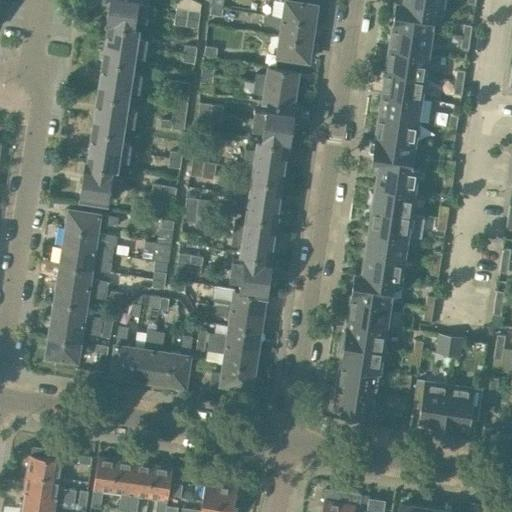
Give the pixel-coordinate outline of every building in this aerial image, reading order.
[(109,0),(109,3),(137,8),(148,9),(149,0),(148,0),(109,0)] [(286,0),(284,16),(314,21),(317,3),(307,1),(307,0),(286,0)] [(403,0),(403,2),(396,0),(396,1),(442,8),(443,0),(403,0)] [(396,1),(393,24),(432,30),(435,8),(442,9),(442,8),(396,1)] [(147,18),(148,9),(137,8),(109,3),(107,20),(135,25),(136,17),(147,18)] [(222,14),(223,6),(211,4),(210,13),(222,14)] [(175,14),(187,16),(188,8),(177,7),(175,14)] [(187,16),(199,18),(199,16),(200,10),(188,8),(187,16)] [(187,16),(175,14),(174,22),(186,24),(187,16)] [(283,25),(282,34),(311,39),(314,21),(284,16),(266,14),(264,23),(283,25)] [(186,24),(198,26),(199,18),(187,16),(186,24)] [(107,38),(136,42),(147,44),(149,35),(137,34),(139,25),(135,25),(107,20),(107,22),(110,22),(107,38)] [(462,34),(470,36),(472,24),(464,22),(462,34)] [(389,47),(428,52),(432,30),(393,24),(389,47)] [(308,58),(311,39),(282,34),(279,54),(280,54),(278,65),(297,68),(298,57),(308,58)] [(460,46),(469,48),(470,36),(462,34),(460,46)] [(146,53),(147,44),(136,42),(107,38),(105,55),(133,59),(135,51),(146,53)] [(185,44),(184,51),(196,53),(197,45),(185,44)] [(216,54),(217,46),(205,44),(204,52),(216,54)] [(389,47),(386,69),(425,75),(428,52),(389,47)] [(194,61),(196,53),(184,51),(183,59),(194,61)] [(102,73),(131,77),(142,79),(143,70),(132,68),(133,59),(105,55),(102,73)] [(213,74),(214,66),(202,64),(201,72),(213,74)] [(259,72),(258,81),(268,82),(296,86),(298,69),(297,68),(278,65),(271,64),(270,73),(259,72)] [(465,69),(457,68),(455,80),(464,81),(465,69)] [(421,97),(425,75),(386,69),(382,92),(421,97)] [(200,80),(212,82),(213,74),(201,72),(200,80)] [(140,88),(142,79),(131,77),(102,73),(99,91),(128,95),(129,86),(140,88)] [(179,80),(167,78),(166,86),(177,87),(179,80)] [(188,89),(190,81),(179,80),(177,87),(188,89)] [(462,93),(464,81),(455,80),(454,92),(462,93)] [(296,86),(268,82),(258,81),(256,89),(267,91),(266,100),(269,100),(293,104),(296,86)] [(177,87),(176,95),(187,97),(188,89),(177,87)] [(97,109),(125,113),(136,115),(137,106),(126,104),(128,95),(99,91),(97,109)] [(418,120),(421,97),(382,92),(379,114),(418,120)] [(175,103),(186,105),(187,97),(176,95),(175,103)] [(256,109),(255,118),(266,120),(296,124),(297,117),(295,116),(296,104),(293,104),(269,100),(267,111),(256,109)] [(199,109),(211,111),(212,103),(201,101),(199,109)] [(186,105),(175,103),(174,111),(185,112),(186,105)] [(224,105),(212,103),(211,111),(223,112),(224,105)] [(135,123),(136,115),(125,113),(97,109),(94,126),(122,131),(124,122),(135,123)] [(210,118),(211,111),(199,109),(198,117),(210,118)] [(174,111),(173,119),(184,120),(185,112),(174,111)] [(210,118),(221,120),(223,112),(211,111),(210,118)] [(448,125),(457,126),(458,114),(450,113),(448,125)] [(376,137),(415,142),(418,120),(379,114),(376,137)] [(173,119),(161,117),(160,125),(171,126),(173,119)] [(296,124),(266,120),(255,118),(254,127),(265,128),(263,137),(291,141),(292,131),(295,131),(296,124)] [(173,119),(171,126),(182,128),(184,120),(173,119)] [(455,138),(457,126),(448,125),(447,137),(455,138)] [(91,144),(119,149),(131,150),(132,142),(121,140),(122,131),(94,126),(91,144)] [(248,146),(247,155),(257,157),(286,161),(287,153),(285,153),(287,142),(291,143),(291,141),(263,137),(260,137),(259,147),(248,146)] [(370,139),(368,150),(373,151),(372,159),(418,166),(418,165),(411,164),(415,142),(376,137),(375,140),(370,139)] [(129,159),(131,150),(119,149),(91,144),(88,161),(113,165),(117,165),(118,157),(129,159)] [(181,159),(182,151),(170,149),(169,157),(181,159)] [(193,150),(192,158),(204,159),(205,152),(193,150)] [(286,161),(257,157),(247,155),(245,164),(256,165),(255,175),(282,179),(283,168),(285,168),(286,161)] [(169,157),(168,165),(180,166),(181,159),(169,157)] [(203,167),(204,159),(192,158),(191,165),(203,167)] [(456,159),(448,158),(446,170),(454,171),(456,159)] [(204,159),(203,167),(215,169),(216,161),(204,159)] [(379,161),(376,183),(414,189),(418,166),(372,159),(372,160),(379,161)] [(82,177),(110,182),(121,184),(122,175),(111,173),(113,165),(88,161),(84,160),(82,177)] [(203,167),(191,165),(190,173),(202,175),(203,167)] [(202,175),(214,177),(215,169),(203,167),(202,175)] [(452,184),(454,171),(446,170),(444,182),(452,184)] [(242,184),(241,193),(281,199),(282,191),(280,190),(282,179),(255,175),(253,185),(242,184)] [(121,184),(110,182),(82,177),(79,196),(108,199),(109,191),(120,192),(121,184)] [(164,184),(153,182),(151,190),(163,191),(164,184)] [(369,190),(367,204),(372,204),(372,205),(411,211),(414,189),(376,183),(375,191),(369,190)] [(164,184),(163,191),(175,193),(176,185),(164,184)] [(150,197),(162,199),(163,191),(151,190),(150,197)] [(175,193),(163,191),(162,199),(174,201),(175,193)] [(250,203),(249,213),(276,217),(278,206),(280,206),(281,199),(241,193),(240,202),(250,203)] [(185,203),(197,205),(199,197),(186,195),(185,203)] [(210,199),(199,197),(197,205),(209,206),(210,199)] [(184,210),(196,212),(197,205),(185,203),(184,210)] [(447,217),(449,205),(441,203),(439,215),(447,217)] [(209,206),(197,205),(196,212),(208,214),(209,206)] [(369,228),(408,234),(421,236),(425,213),(411,211),(372,205),(369,228)] [(69,208),(66,225),(96,230),(98,220),(116,223),(118,214),(69,208)] [(196,212),(184,210),(183,219),(195,220),(196,212)] [(236,231),(273,236),(275,237),(277,228),(274,228),(276,217),(249,213),(247,223),(237,222),(236,231)] [(445,229),(447,217),(439,215),(437,227),(445,229)] [(170,241),(174,219),(162,218),(158,240),(170,241)] [(115,233),(96,230),(66,225),(63,244),(112,251),(115,233)] [(404,256),(408,234),(369,228),(365,250),(404,256)] [(275,237),(273,236),(236,231),(235,240),(245,241),(243,250),(246,251),(271,254),(272,244),(274,244),(275,237)] [(158,240),(155,259),(168,261),(170,241),(158,240)] [(111,260),(112,251),(63,244),(60,262),(91,267),(92,257),(111,260)] [(511,247),(503,246),(501,258),(509,259),(511,247)] [(432,260),(440,262),(442,250),(434,248),(432,260)] [(355,271),(355,272),(401,279),(404,256),(365,250),(362,272),(355,271)] [(178,259),(190,260),(191,253),(179,251),(178,259)] [(272,273),(273,274),(275,267),(273,266),(274,255),(271,254),(246,251),(244,259),(232,257),(231,267),(272,273)] [(203,254),(191,253),(190,260),(202,262),(203,254)] [(507,271),(509,259),(501,258),(499,270),(507,271)] [(177,267),(189,268),(190,260),(178,259),(177,267)] [(190,260),(189,268),(200,270),(202,262),(190,260)] [(430,273),(438,274),(440,262),(432,260),(430,273)] [(58,280),(88,285),(106,288),(108,279),(89,276),(91,267),(60,262),(58,280)] [(269,292),(270,282),(272,282),(273,274),(272,273),(231,267),(229,278),(241,279),(240,287),(269,292)] [(154,269),(153,277),(165,278),(166,271),(154,269)] [(355,272),(351,294),(390,300),(394,279),(401,279),(355,272)] [(165,278),(153,277),(152,285),(164,286),(165,278)] [(186,281),(174,279),(173,287),(185,288),(186,281)] [(105,296),(106,288),(88,285),(58,280),(55,298),(85,303),(86,293),(105,296)] [(233,306),(264,310),(266,293),(268,294),(269,292),(240,287),(216,284),(214,294),(216,294),(214,303),(233,306)] [(503,302),(505,290),(496,288),(495,300),(503,302)] [(123,290),(111,289),(110,297),(122,298),(123,290)] [(159,306),(160,295),(150,293),(148,305),(159,306)] [(387,323),(390,300),(351,294),(348,317),(387,323)] [(427,294),(425,306),(433,307),(435,295),(427,294)] [(159,307),(167,308),(169,296),(161,295),(159,307)] [(103,315),(84,312),(85,303),(55,298),(52,316),(82,321),(102,324),(103,315)] [(195,308),(207,310),(208,302),(197,300),(195,308)] [(503,302),(495,300),(493,313),(501,314),(503,302)] [(141,303),(133,302),(132,313),(139,315),(141,303)] [(264,310),(233,306),(214,303),(213,312),(231,315),(230,324),(261,329),(264,310)] [(431,319),(433,307),(425,306),(423,318),(431,319)] [(105,315),(103,325),(112,326),(113,316),(105,315)] [(82,321),(52,316),(48,339),(79,343),(81,329),(100,332),(102,324),(82,321)] [(186,316),(184,328),(192,330),(194,318),(186,316)] [(346,329),(343,329),(341,339),(383,346),(387,323),(348,317),(346,329)] [(119,324),(116,342),(112,373),(131,376),(136,345),(126,344),(129,325),(119,324)] [(261,329),(230,324),(229,333),(209,331),(208,340),(227,342),(258,347),(261,329)] [(110,336),(112,326),(103,325),(102,335),(110,336)] [(199,327),(198,337),(206,338),(207,329),(199,327)] [(145,346),(136,345),(131,376),(149,378),(157,329),(148,328),(145,346)] [(165,331),(157,329),(149,378),(167,381),(172,351),(163,349),(165,331)] [(436,351),(448,353),(451,333),(439,331),(436,351)] [(497,332),(495,344),(504,346),(505,334),(497,332)] [(463,335),(451,333),(448,353),(460,354),(463,335)] [(189,367),(190,356),(194,335),(184,334),(181,352),(172,351),(167,381),(186,384),(189,367)] [(204,348),(206,338),(198,337),(196,347),(199,347),(204,348)] [(413,350),(421,351),(423,339),(415,338),(413,350)] [(77,358),(77,357),(79,343),(48,339),(46,353),(56,354),(54,363),(74,366),(76,357),(77,358)] [(340,349),(343,350),(341,362),(380,368),(383,346),(341,339),(340,349)] [(226,351),(225,361),(255,366),(258,347),(227,342),(208,340),(207,348),(226,351)] [(109,344),(96,342),(95,350),(108,352),(109,344)] [(502,358),(504,346),(495,344),(493,356),(502,358)] [(421,351),(413,350),(411,362),(420,363),(421,351)] [(197,357),(190,356),(189,367),(196,368),(197,357)] [(242,393),(243,385),(252,386),(255,366),(225,361),(223,370),(212,369),(210,388),(242,393)] [(341,362),(337,385),(376,391),(380,368),(341,362)] [(410,386),(412,374),(403,373),(401,385),(410,386)] [(491,375),(489,387),(497,388),(499,376),(491,375)] [(450,383),(417,378),(413,405),(421,406),(419,421),(432,423),(432,426),(443,428),(450,383)] [(455,426),(468,429),(474,387),(450,383),(443,428),(454,430),(455,426)] [(373,414),(376,391),(337,385),(334,408),(343,409),(342,416),(363,419),(364,412),(373,414)] [(497,388),(489,387),(487,399),(495,400),(497,388)] [(394,413),(392,425),(400,426),(402,414),(394,413)] [(486,428),(484,439),(492,440),(494,430),(486,428)] [(29,470),(59,475),(62,457),(61,457),(62,449),(33,444),(29,470)] [(79,461),(91,463),(92,455),(80,453),(79,461)] [(104,486),(112,487),(116,457),(98,454),(91,503),(101,505),(104,486)] [(135,460),(116,457),(112,487),(122,489),(119,508),(128,509),(135,460)] [(139,492),(148,493),(153,463),(135,460),(128,509),(137,511),(139,492)] [(153,463),(148,493),(158,495),(155,511),(165,511),(166,511),(167,504),(173,466),(153,463)] [(29,470),(25,489),(56,494),(74,497),(76,488),(58,485),(59,475),(29,470)] [(206,479),(203,498),(235,503),(238,484),(227,483),(228,474),(208,471),(206,479)] [(174,481),(172,493),(177,494),(180,494),(182,482),(174,481)] [(354,511),(355,504),(359,505),(361,492),(325,486),(321,511),(354,511)] [(79,498),(87,499),(88,490),(88,489),(80,488),(79,498)] [(74,497),(56,494),(25,489),(23,508),(49,511),(53,511),(55,503),(73,506),(74,497)] [(366,511),(383,511),(385,499),(369,496),(366,511)] [(87,499),(79,498),(77,507),(85,509),(85,508),(87,499)] [(233,511),(235,503),(203,498),(202,507),(183,505),(182,511),(233,511)] [(422,505),(423,502),(411,500),(411,503),(400,502),(398,511),(423,511),(425,505),(422,505)] [(439,508),(440,505),(428,503),(428,506),(425,505),(423,511),(449,511),(450,509),(439,508)]
